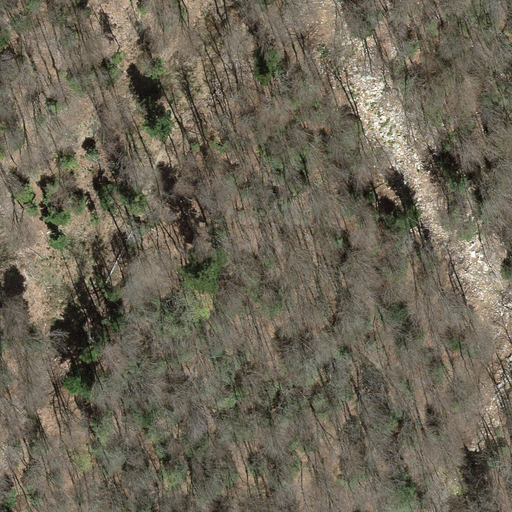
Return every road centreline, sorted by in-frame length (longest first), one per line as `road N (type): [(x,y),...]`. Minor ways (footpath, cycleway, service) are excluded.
road 1 (track): [(284,12),(200,68),(0,426)]
road 2 (track): [(0,165),(158,43),(183,46),(200,68)]
road 3 (track): [(420,511),(490,336)]
